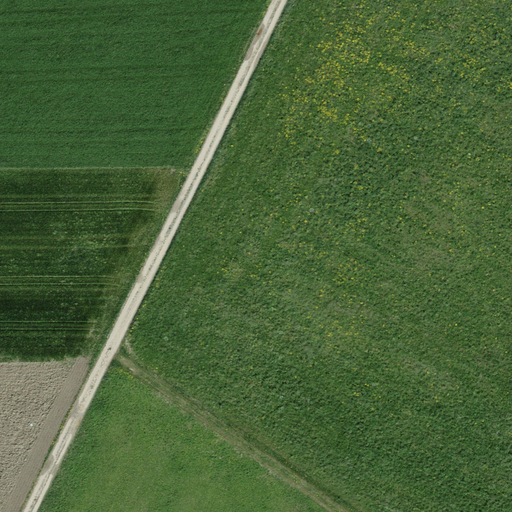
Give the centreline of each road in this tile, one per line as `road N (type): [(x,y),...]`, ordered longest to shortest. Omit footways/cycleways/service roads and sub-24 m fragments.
road 1 (track): [(29,511),(277,0)]
road 2 (track): [(348,511),(108,351)]
